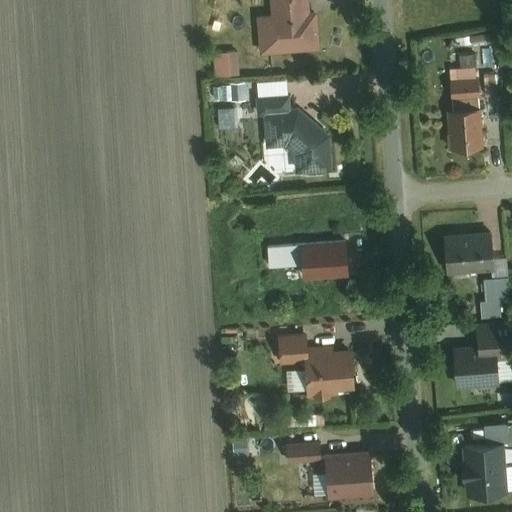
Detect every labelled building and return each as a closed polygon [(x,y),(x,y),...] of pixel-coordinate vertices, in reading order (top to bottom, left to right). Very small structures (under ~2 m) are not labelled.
[(265,12),(268,49),(324,45),(321,11),(317,12),(315,0),(275,0),(276,11),(265,12)] [(240,49),(218,50),(219,73),(242,71),(240,49)] [(488,91),(502,90),(501,69),(486,70),(488,91)] [(485,93),(483,76),(455,78),(457,95),(482,93),(485,93)] [(228,96),(249,95),(249,80),(227,81),(228,96)] [(294,92),(259,95),(260,109),(296,106),(294,92)] [(482,93),(457,95),(458,106),(483,104),(482,93)] [(458,106),(453,107),(456,147),(486,145),(483,104),(458,106)] [(224,125),(241,125),(241,105),(223,105),(224,125)] [(270,141),(293,139),(300,144),(302,169),(340,165),(337,130),(306,106),(267,110),(270,141)] [(501,231),(451,234),(453,268),(503,265),(501,231)] [(353,236),(310,240),(312,262),(313,273),(356,269),(353,236)] [(274,266),(312,262),(310,240),(272,244),(274,266)] [(508,276),(488,277),(489,297),(505,296),(509,296),(508,276)] [(483,298),(483,315),(506,313),(505,296),(489,297),(483,298)] [(511,318),(481,321),(482,346),(511,344),(511,318)] [(313,330),(282,332),(284,360),(314,358),(313,352),(340,349),(339,339),(314,341),(313,330)] [(340,349),(313,352),(314,358),(316,388),(365,384),(362,348),(340,349)] [(508,350),(463,353),(464,382),(510,379),(508,350)] [(511,438),(511,421),(492,423),(494,440),(510,439),(511,438)] [(327,438),(291,441),(292,459),(329,456),(327,438)] [(494,440),(471,442),(475,493),(511,489),(511,457),(510,439),(494,440)] [(380,450),(331,454),(334,491),(383,487),(380,450)]
